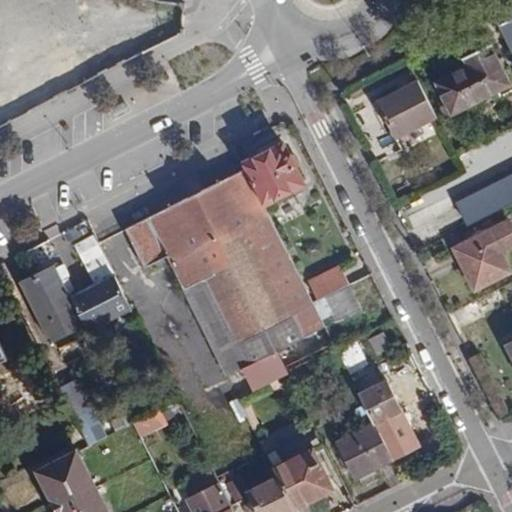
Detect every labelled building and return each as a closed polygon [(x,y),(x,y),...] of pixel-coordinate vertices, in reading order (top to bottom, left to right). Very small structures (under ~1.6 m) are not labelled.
[(511,5),(493,15),(511,53),(511,5)] [(509,84),(490,45),(470,54),(475,64),(464,69),(437,83),(452,113),(509,84)] [(470,54),(460,59),(464,69),(475,64),(470,54)] [(379,101),(397,137),(438,118),(420,81),(379,101)] [(245,166),(265,205),(304,185),(283,143),(244,162),(245,166)] [(265,205),(245,166),(123,227),(143,266),(166,255),(227,376),(244,368),(276,352),(327,327),(315,303),(265,205)] [(511,175),(459,202),(469,223),(511,201),(511,175)] [(511,245),(511,235),(506,223),(451,251),(471,294),(508,276),(497,253),(511,245)] [(72,297),(56,264),(20,281),(50,342),(87,324),(90,329),(132,308),(116,276),(72,297)] [(308,282),(317,302),(350,285),(341,265),(308,282)] [(350,285),(317,302),(322,311),(330,307),(338,322),(363,310),(350,285)] [(389,343),(383,330),(373,336),(379,348),(389,343)] [(288,373),(276,352),(244,368),(256,390),(287,373),(288,373)] [(295,389),(323,375),(320,368),(325,365),(320,356),(288,373),(287,373),(295,389)] [(108,436),(79,379),(60,388),(81,430),(89,446),(108,436)] [(361,394),(375,422),(400,410),(385,381),(361,394)] [(245,395),(231,400),(239,421),(253,416),(245,395)] [(335,442),(354,479),(394,459),(375,422),(335,442)] [(279,478),(295,509),(334,490),(314,449),(274,469),(279,478)] [(108,511),(77,452),(71,455),(38,472),(59,511),(108,511)] [(259,511),(289,511),(295,509),(279,478),(249,492),(259,511)] [(231,511),(230,509),(232,508),(220,484),(188,499),(194,511),(231,511)]
